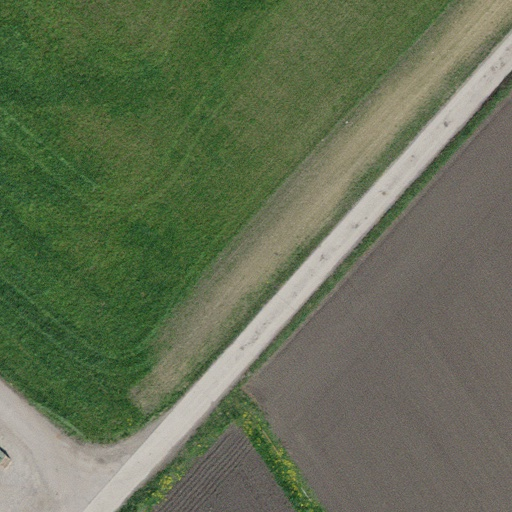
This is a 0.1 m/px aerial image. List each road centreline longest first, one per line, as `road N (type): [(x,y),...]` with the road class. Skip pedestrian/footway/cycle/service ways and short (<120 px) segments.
road 1 (track): [(511,53),(102,502)]
road 2 (track): [(0,412),(102,502)]
